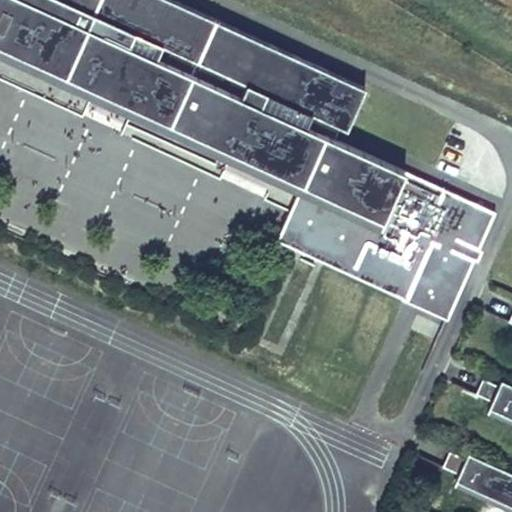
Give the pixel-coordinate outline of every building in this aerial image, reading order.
[(365,93),(159,0),(0,0),(0,35),(8,18),(78,49),(70,66),(307,175),(301,187),(279,236),(450,315),(473,264),(451,254),(456,244),(478,254),(494,218),(333,143),(339,131),(346,134),(365,93)] [(8,18),(0,35),(0,48),(301,187),(307,175),(70,66),(78,49),(8,18)] [(279,236),(275,244),(446,322),(450,315),(279,236)] [(481,385),(474,400),(505,413),(502,420),(511,424),(511,390),(510,390),(507,396),(481,385)] [(448,457),(441,472),(471,486),(468,492),(511,511),(511,486),(501,482),(503,475),(477,463),(474,469),(448,457)]
